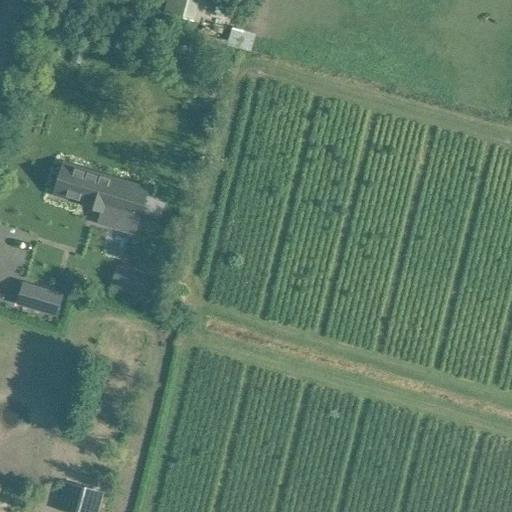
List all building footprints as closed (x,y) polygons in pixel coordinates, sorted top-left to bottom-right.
[(194,21),(200,0),(167,0),(164,13),(194,21)] [(134,233),(148,189),(64,164),(55,195),(86,204),(85,206),(102,211),(99,222),(134,233)] [(0,239),(22,245),(16,263),(73,280),(88,230),(42,216),(43,214),(0,201),(0,239)] [(117,269),(111,287),(158,301),(163,284),(117,269)] [(25,281),(20,300),(59,310),(63,291),(25,281)] [(57,511),(99,511),(149,340),(107,329),(57,511)]
